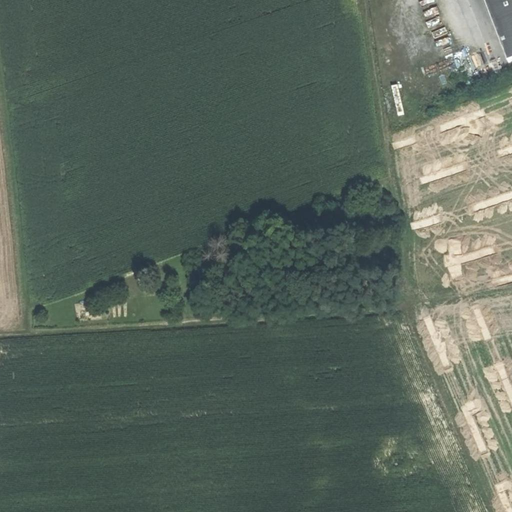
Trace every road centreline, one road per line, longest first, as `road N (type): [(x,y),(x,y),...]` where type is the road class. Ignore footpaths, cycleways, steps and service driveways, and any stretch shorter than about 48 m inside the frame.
road 1 (track): [(368,0),(411,318),(492,511)]
road 2 (track): [(0,338),(409,306),(511,289)]
road 3 (track): [(0,62),(28,338)]
